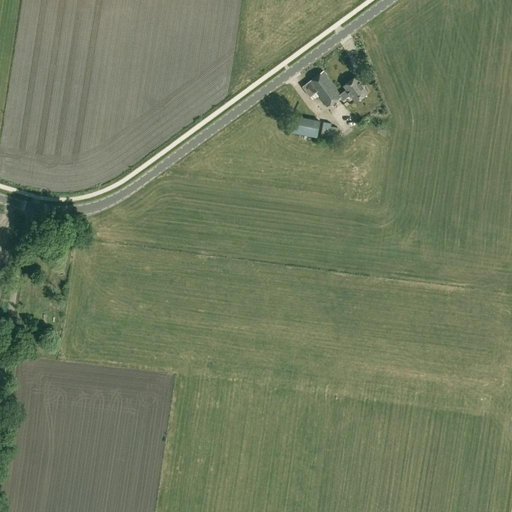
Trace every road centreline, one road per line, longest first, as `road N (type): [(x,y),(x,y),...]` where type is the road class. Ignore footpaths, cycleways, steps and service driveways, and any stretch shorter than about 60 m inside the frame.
road 1 (tertiary): [(30,205),(72,211),(115,197),(390,0)]
road 2 (unclassified): [(0,412),(30,205)]
